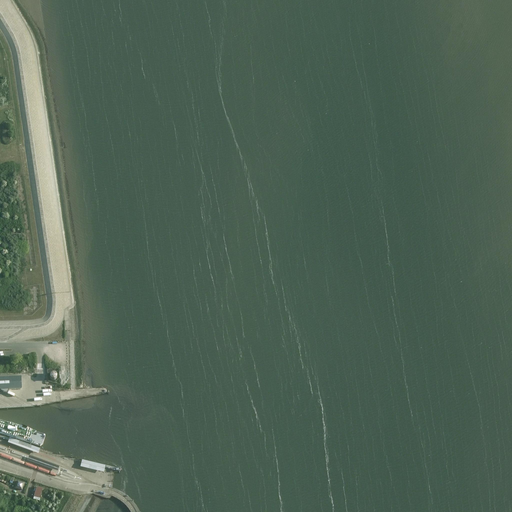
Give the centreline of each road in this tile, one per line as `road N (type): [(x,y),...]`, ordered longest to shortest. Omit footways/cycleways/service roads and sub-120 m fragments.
road 1 (track): [(0,343),(46,321),(52,309),(17,52),(0,17)]
road 2 (track): [(36,224),(10,48),(0,30)]
